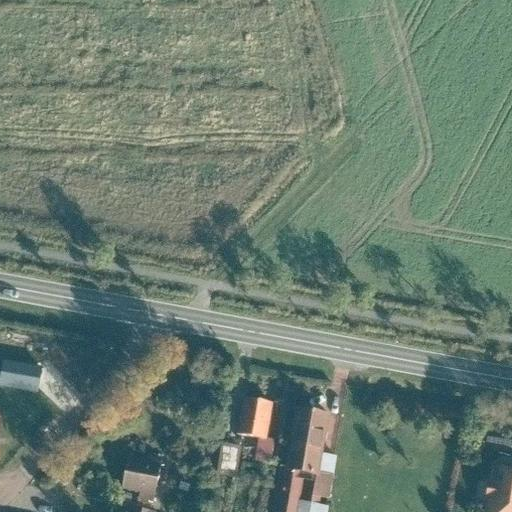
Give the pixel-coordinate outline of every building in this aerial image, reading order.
[(277,410),(245,406),(241,437),(257,439),(275,440),(277,410)] [(328,473),(335,416),(294,411),(287,471),(280,470),(274,511),(296,511),(302,470),(328,473)] [(257,439),(256,463),(274,463),(275,440),(257,439)] [(226,442),(219,473),(242,478),(248,447),(226,442)] [(142,462),(129,459),(123,488),(148,492),(146,500),(159,502),(168,454),(145,449),(142,462)] [(511,511),(511,472),(488,469),(480,511),(511,511)]
